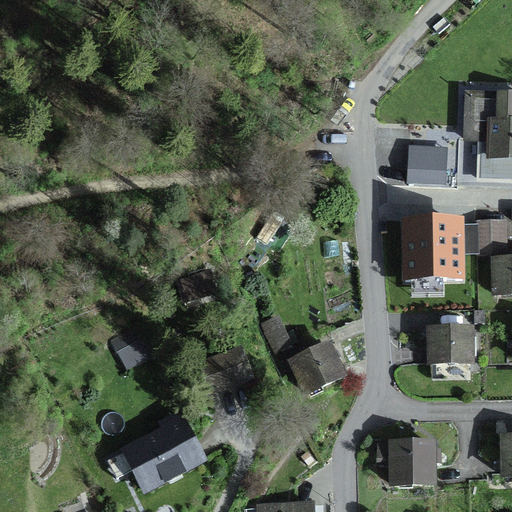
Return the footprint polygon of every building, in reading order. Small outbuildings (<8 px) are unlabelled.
[(511,99),(466,97),(464,142),(489,143),(488,162),(511,162),(511,99)] [(408,184),(446,186),(447,150),(409,148),(408,184)] [(406,282),(463,280),(461,222),(405,224),(406,282)] [(474,228),(475,255),(505,255),(504,227),(474,228)] [(494,298),(511,297),(511,264),(494,265),(494,298)] [(182,302),(211,294),(206,277),(178,285),(182,302)] [(483,314),(473,314),(473,327),(483,326),(483,314)] [(262,330),(273,353),(287,347),(277,324),(262,330)] [(143,340),(138,332),(133,331),(109,344),(115,355),(143,340)] [(468,334),(429,334),(429,366),(468,366),(468,334)] [(340,380),(326,349),(291,366),(305,397),(340,380)] [(249,381),(239,354),(200,368),(210,395),(249,381)] [(143,494),(201,464),(177,419),(160,428),(163,435),(123,455),(143,494)] [(502,479),(511,479),(511,441),(502,442),(502,479)] [(391,448),(391,488),(432,487),(431,448),(391,448)] [(65,511),(86,511),(83,502),(64,508),(65,511)]
